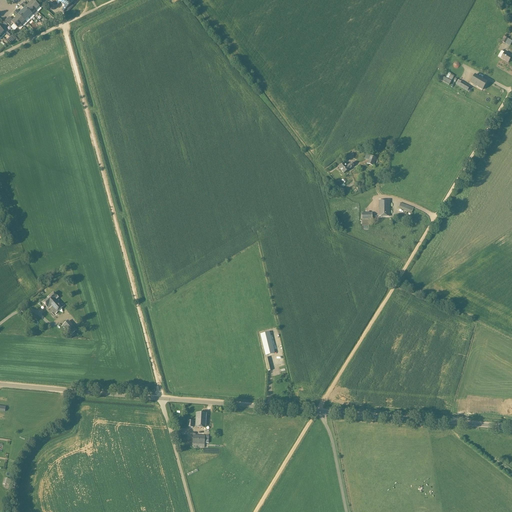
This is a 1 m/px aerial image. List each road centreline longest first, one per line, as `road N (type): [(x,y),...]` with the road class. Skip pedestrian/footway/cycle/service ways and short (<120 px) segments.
road 1 (unclassified): [(511,427),(161,398)]
road 2 (track): [(255,511),(436,214)]
road 3 (track): [(436,214),(387,195),(353,198),(191,0)]
road 4 (unclassified): [(161,398),(0,384)]
road 5 (track): [(436,214),(511,88)]
